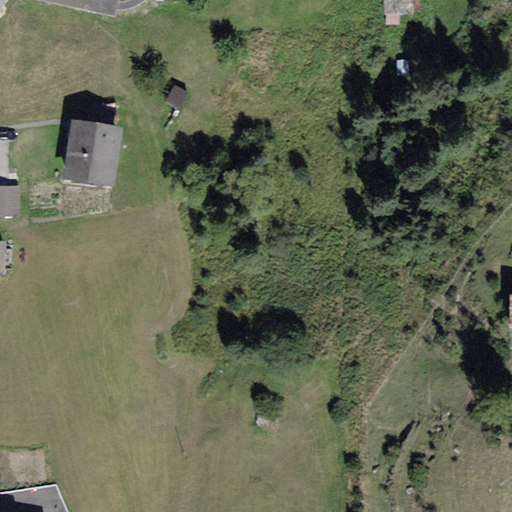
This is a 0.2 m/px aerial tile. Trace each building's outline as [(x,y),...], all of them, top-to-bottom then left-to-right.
[(415,0),(384,0),(386,13),(416,10),(415,0)] [(187,93),(174,86),(166,101),(179,108),(187,93)] [(113,128),(64,122),(56,183),(105,189),(113,128)] [(16,187),(0,187),(0,215),(17,215),(16,187)] [(0,241),(8,242),(9,217),(0,216),(0,241)]
